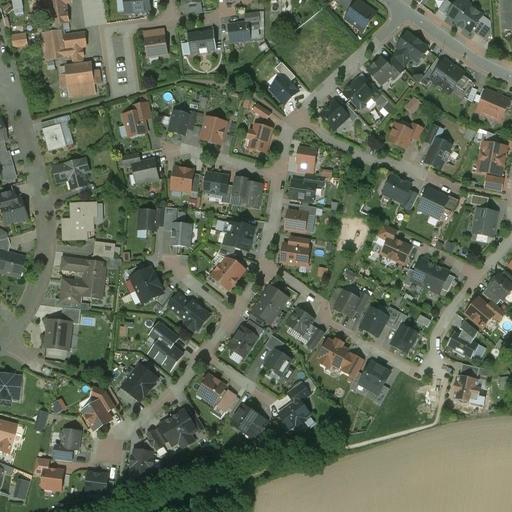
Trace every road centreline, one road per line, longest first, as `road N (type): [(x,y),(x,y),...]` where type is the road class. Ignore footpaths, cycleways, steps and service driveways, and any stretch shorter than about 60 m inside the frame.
road 1 (residential): [(0,341),(35,294),(46,255),(36,162),(9,88)]
road 2 (residential): [(511,229),(434,335),(435,368),(419,373),(360,341)]
road 3 (residential): [(299,112),(326,139),(459,190)]
road 4 (residential): [(299,112),(404,12)]
road 5 (residential): [(106,450),(170,397),(204,356)]
road 6 (residential): [(404,12),(511,77)]
